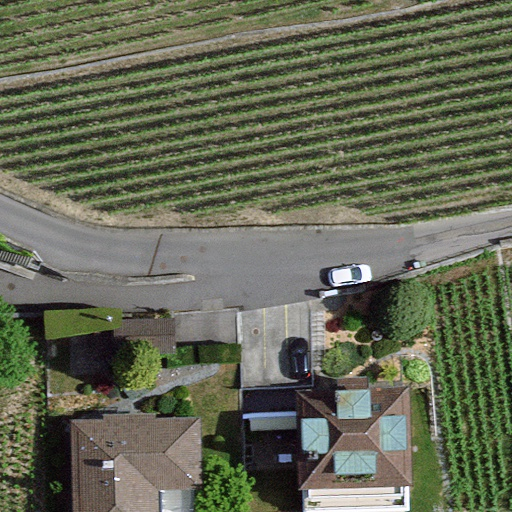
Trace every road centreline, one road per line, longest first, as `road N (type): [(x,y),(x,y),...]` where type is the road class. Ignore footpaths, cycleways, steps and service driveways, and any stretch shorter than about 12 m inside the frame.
road 1 (unclassified): [(0,293),(209,290),(261,256)]
road 2 (unclassified): [(0,216),(107,255),(261,256)]
road 3 (unclassified): [(261,256),(411,250),(511,227)]
